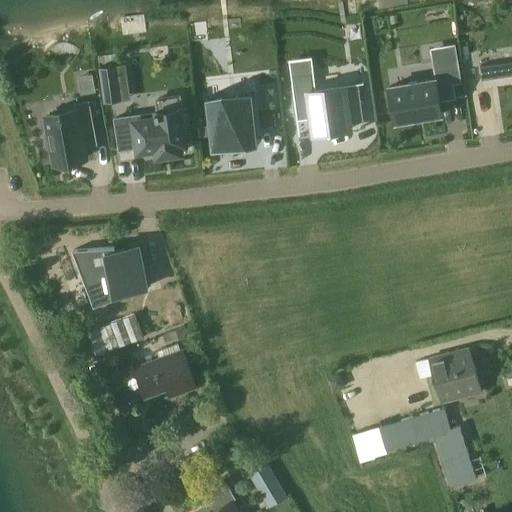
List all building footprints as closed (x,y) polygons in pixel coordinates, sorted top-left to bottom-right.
[(436,60),(439,78),(389,86),(396,125),(415,122),(414,118),(442,113),(440,100),(455,97),(451,72),(459,70),(456,57),(436,60)] [(497,64),(480,66),(482,79),(498,76),(497,64)] [(117,68),(99,70),(104,102),(121,99),(117,68)] [(92,75),(80,77),(82,93),(94,91),(92,75)] [(311,81),(293,83),(300,126),(312,124),(314,135),(326,133),(327,140),(353,136),(352,128),(365,126),(359,89),(314,97),(311,81)] [(253,94),(206,99),(212,150),(218,149),(258,145),(253,98),(253,94)] [(157,112),(114,118),(119,148),(137,145),(138,150),(156,148),(157,156),(182,152),(181,144),(187,144),(180,95),(157,99),(158,109),(156,109),(157,112)] [(86,157),(84,144),(86,140),(97,139),(89,100),(74,103),(76,110),(46,116),(49,132),(45,133),(47,148),(52,147),(55,163),(86,157)] [(199,125),(200,135),(210,134),(209,124),(199,125)] [(32,283),(49,278),(37,242),(20,247),(32,283)] [(115,246),(73,250),(95,306),(124,295),(124,292),(148,287),(139,244),(115,249),(115,246)] [(131,311),(83,329),(93,355),(141,337),(131,311)] [(175,329),(179,339),(188,336),(184,325),(175,329)] [(182,349),(181,350),(179,342),(157,351),(160,358),(135,367),(146,395),(175,384),(178,393),(196,386),(182,349)] [(442,401),(481,390),(469,347),(430,358),(442,401)] [(379,425),(385,445),(385,448),(435,434),(452,486),(478,477),(461,424),(451,427),(444,406),(379,425)] [(251,474),(269,505),(287,495),(268,464),(251,474)] [(202,505),(189,511),(238,511),(231,500),(236,497),(224,477),(205,488),(211,499),(202,505)]
